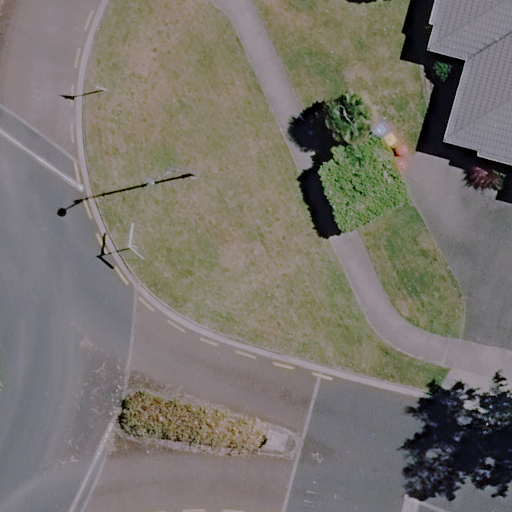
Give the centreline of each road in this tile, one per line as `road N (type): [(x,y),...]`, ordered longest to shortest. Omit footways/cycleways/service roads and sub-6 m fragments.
road 1 (residential): [(353,451),(285,487),(96,471),(0,493)]
road 2 (residential): [(21,329),(308,399),(353,451)]
road 3 (residential): [(0,163),(54,0)]
road 4 (residential): [(353,451),(511,496)]
